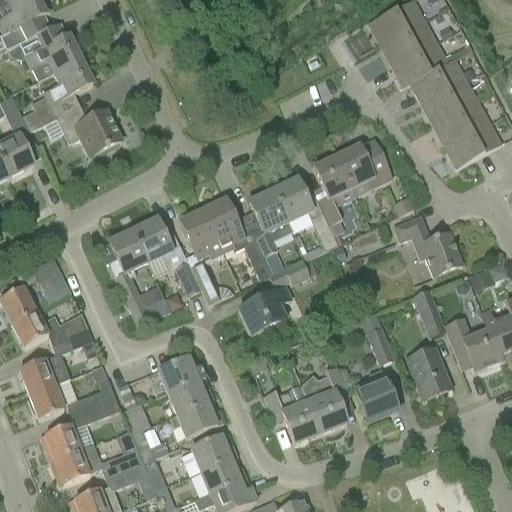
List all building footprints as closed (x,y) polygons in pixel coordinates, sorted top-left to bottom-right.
[(0,0),(0,12),(6,9),(24,0),(0,0)] [(50,34),(43,20),(48,18),(39,0),(24,0),(6,9),(12,21),(0,26),(0,37),(2,41),(0,41),(0,58),(8,55),(17,50),(30,44),(38,40),(50,34)] [(440,0),(423,0),(429,10),(442,2),(440,0)] [(367,30),(378,52),(422,28),(411,6),(367,30)] [(378,52),(390,73),(434,49),(422,28),(378,52)] [(447,32),(437,37),(441,44),(451,39),(447,32)] [(30,44),(17,50),(23,62),(24,63),(30,75),(31,78),(43,73),(48,82),(52,80),(79,66),(68,43),(45,54),(44,52),(38,40),(30,44)] [(409,91),(409,92),(449,70),(448,69),(453,67),(452,66),(445,70),(434,49),(390,73),(402,94),(409,91)] [(17,50),(8,55),(11,61),(19,64),(23,62),(17,50)] [(75,115),(69,102),(91,91),(79,66),(52,80),(59,92),(42,100),(44,104),(30,111),(33,117),(30,119),(30,121),(21,125),(25,133),(28,139),(55,125),(75,115)] [(409,92),(420,112),(460,90),(464,88),(460,80),(456,83),(449,70),(409,92)] [(469,74),(462,78),(466,86),(473,82),(469,74)] [(432,133),(471,111),(476,109),(472,101),(467,104),(460,90),(420,112),(432,133)] [(25,133),(21,125),(10,103),(0,108),(0,114),(12,139),(25,133)] [(432,133),(443,154),(483,132),(488,130),(483,122),(479,125),(471,111),(432,133)] [(75,115),(55,125),(67,150),(79,145),(88,163),(119,148),(104,117),(82,128),(75,115)] [(483,132),(443,154),(455,175),(499,151),(495,143),(490,146),(483,132)] [(5,148),(0,150),(0,157),(32,172),(3,144),(5,148)] [(353,203),(359,154),(349,195),(353,203)] [(296,186),(270,198),(289,237),(285,229),(311,217),(296,186)] [(353,203),(349,195),(316,208),(321,219),(320,219),(344,236),(334,216),(353,203)] [(255,247),(254,247),(262,264),(263,264),(276,257),(270,247),(269,246),(289,237),(270,198),(248,209),(259,233),(250,238),(255,247)] [(392,210),(397,222),(413,215),(407,203),(392,210)] [(224,207),(201,218),(220,259),(231,254),(232,258),(243,252),(239,245),(241,244),(224,207)] [(194,261),(184,265),(199,298),(206,313),(219,307),(201,268),(220,259),(201,218),(178,229),(194,261)] [(337,252),(320,219),(308,225),(323,258),(337,252)] [(461,273),(448,240),(441,243),(435,245),(429,248),(419,223),(400,230),(392,234),(398,249),(409,244),(418,267),(423,265),(431,285),(442,280),(461,273)] [(154,226),(131,238),(146,269),(160,262),(168,277),(172,275),(186,304),(199,298),(184,265),(178,252),(169,257),(154,226)] [(146,269),(131,238),(107,249),(116,267),(106,272),(112,284),(123,304),(136,333),(169,317),(163,305),(143,314),(135,298),(126,278),(146,269)] [(254,247),(243,252),(260,288),(268,284),(271,283),(270,281),(271,280),(263,264),(262,264),(254,247)] [(301,259),(304,266),(321,259),(318,252),(301,259)] [(339,252),(331,255),(336,268),(344,265),(339,252)] [(271,283),(268,284),(273,294),(287,288),(289,291),(307,283),(300,266),(271,280),(270,281),(271,283)] [(29,276),(30,277),(48,311),(65,301),(47,267),(29,276)] [(473,304),(469,294),(492,286),(488,275),(451,288),(458,309),(473,304)] [(0,305),(0,311),(11,332),(34,319),(21,294),(0,305)] [(277,313),(290,307),(284,295),(237,316),(250,344),(284,328),(277,313)] [(428,345),(444,338),(443,334),(428,298),(411,304),(428,345)] [(480,319),(487,335),(500,368),(504,366),(502,361),(511,356),(511,306),(504,310),(508,321),(492,327),(488,316),(480,319)] [(46,342),(50,353),(87,336),(80,320),(56,331),(52,323),(39,329),(34,319),(11,332),(23,355),(46,342)] [(375,319),(359,325),(365,341),(381,335),(375,319)] [(443,334),(444,338),(457,370),(468,366),(473,379),(500,368),(487,335),(469,342),(462,326),(443,334)] [(365,341),(378,371),(394,365),(381,335),(365,341)] [(18,376),(28,402),(52,392),(68,385),(58,360),(91,348),(87,336),(50,353),(54,362),(18,376)] [(449,396),(433,355),(405,366),(422,407),(449,396)] [(261,363),(249,368),(253,377),(265,372),(261,363)] [(156,377),(166,400),(203,384),(199,373),(192,376),(187,364),(156,377)] [(76,407),(65,411),(70,423),(114,405),(107,387),(100,372),(89,376),(95,391),(98,390),(100,397),(90,401),(90,402),(76,407)] [(300,391),(307,409),(320,440),(345,430),(335,405),(346,400),(336,374),(323,379),(325,383),(317,387),(311,381),(300,391)] [(353,399),(358,412),(365,430),(397,417),(380,376),(368,381),(372,391),(353,399)] [(166,400),(175,422),(213,406),(208,395),(202,398),(197,387),(204,385),(203,384),(166,400)] [(135,412),(126,390),(117,393),(127,416),(135,412)] [(62,417),(61,413),(52,392),(28,402),(37,427),(62,417)] [(320,440),(307,409),(293,414),(287,399),(276,404),(274,398),(261,403),(272,429),(283,425),(293,451),(320,440)] [(114,405),(70,423),(75,435),(119,417),(114,405)] [(213,406),(175,422),(169,425),(172,434),(179,432),(184,445),(222,429),(217,418),(211,420),(206,410),(213,407),(213,406)] [(148,432),(139,411),(139,410),(135,412),(127,416),(122,417),(132,440),(141,436),(140,436),(148,432)] [(78,457),(72,443),(68,433),(62,435),(44,443),(47,452),(43,454),(49,470),(78,458),(78,457)] [(132,440),(143,468),(152,464),(166,459),(161,447),(148,452),(141,436),(132,440)] [(189,456),(198,479),(236,463),(232,452),(225,455),(220,443),(202,450),(189,456)] [(99,469),(92,452),(78,458),(49,470),(55,484),(59,483),(63,492),(88,482),(87,481),(100,476),(104,486),(141,471),(134,454),(99,469)] [(198,479),(208,501),(245,485),(241,474),(234,477),(230,466),(236,464),(236,463),(198,479)] [(164,492),(152,464),(143,468),(155,496),(164,493),(164,492)] [(116,511),(110,496),(145,482),(141,471),(104,486),(107,495),(98,498),(97,496),(73,506),(74,511),(116,511)] [(245,485),(208,501),(193,506),(195,511),(208,511),(212,511),(244,511),(255,508),(250,497),(243,499),(239,488),(245,486),(245,485)] [(172,511),(164,493),(155,496),(161,511),(172,511)]
